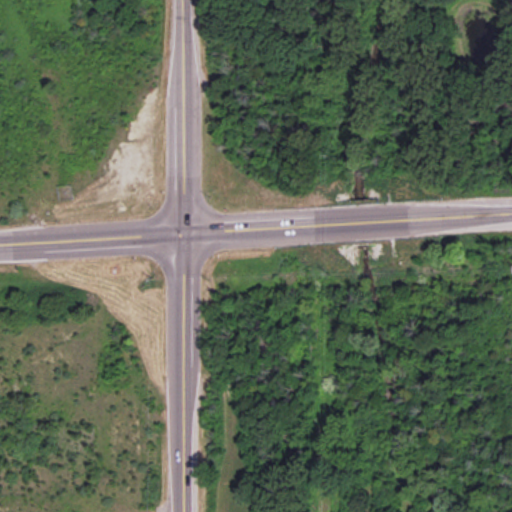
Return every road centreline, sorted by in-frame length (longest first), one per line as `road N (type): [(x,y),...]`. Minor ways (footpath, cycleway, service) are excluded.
road 1 (tertiary): [(511,211),(0,245)]
road 2 (tertiary): [(180,0),(182,511)]
